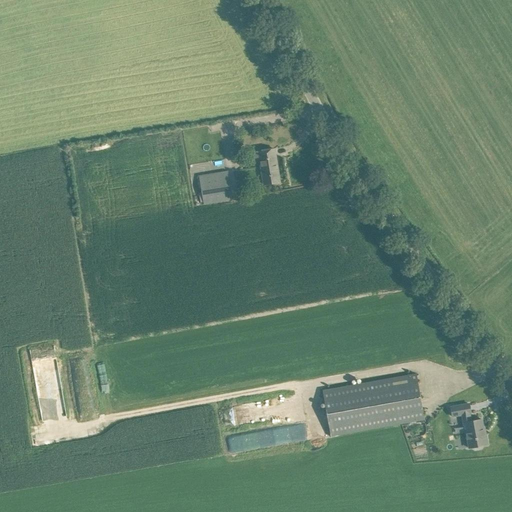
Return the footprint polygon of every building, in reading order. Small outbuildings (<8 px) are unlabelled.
[(147,143),(153,177),(226,165),(221,130),(147,143)] [(260,160),(264,185),(280,182),(274,149),(254,152),(255,161),(260,160)] [(227,171),(199,175),(204,204),(232,199),(227,171)] [(407,375),(323,390),(331,436),(415,421),(425,419),(416,374),(407,375)] [(482,446),(488,445),(486,435),(485,436),(482,420),(471,422),(470,414),(471,414),(469,405),(451,408),(453,417),(462,416),(464,426),(465,426),(470,449),(474,448),(475,449),(476,450),(482,449),(483,447),(482,446)]
